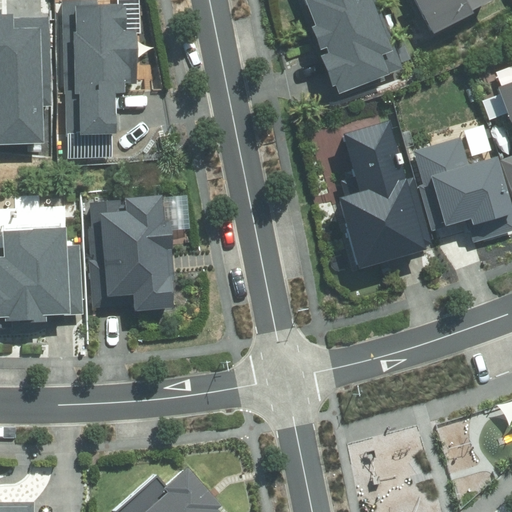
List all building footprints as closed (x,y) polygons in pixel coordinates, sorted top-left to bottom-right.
[(65,136),(119,135),(119,98),(130,98),(129,84),(139,84),(138,33),(129,33),(128,7),(98,7),(98,0),(64,1),(65,136)] [(338,96),(402,73),(374,0),(309,0),(319,26),(314,28),(338,96)] [(413,0),(433,37),(498,4),(495,0),(413,0)] [(0,168),(38,167),(36,42),(4,42),(4,23),(0,23),(0,168)] [(511,75),(488,84),(511,148),(490,156),(511,217),(511,75)] [(385,131),(339,140),(354,213),(335,217),(348,277),(423,261),(406,182),(396,184),(385,131)] [(441,235),(502,220),(490,170),(458,178),(453,160),(416,169),(422,192),(430,190),(441,235)] [(104,237),(109,298),(134,296),(136,312),(174,310),(167,198),(91,203),(94,237),(104,237)] [(0,318),(46,316),(84,315),(81,245),(69,247),(68,229),(5,233),(7,257),(0,258),(0,318)] [(160,492),(137,511),(229,511),(194,470),(163,496),(160,492)] [(0,511),(35,511),(36,501),(8,501),(8,499),(0,498),(0,511)]
